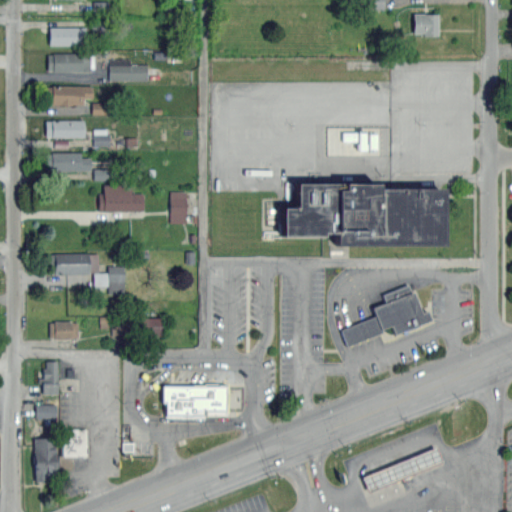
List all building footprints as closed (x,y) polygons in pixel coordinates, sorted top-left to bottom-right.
[(367,0),(383,0),(383,9),(367,9),(367,0)] [(90,32),(91,15),(93,15),(93,1),(108,1),(108,32),(90,32)] [(412,13),(412,32),(423,32),(423,35),(437,35),(437,13),(412,13)] [(49,26),(48,45),(84,45),(85,27),(49,26)] [(153,50),(153,58),(164,59),(164,50),(153,50)] [(46,70),(46,55),(52,55),(52,53),(88,53),(88,55),(94,55),(94,68),(89,68),(90,71),(52,72),(52,70),(46,70)] [(108,59),(108,80),(146,80),(146,64),(129,64),(129,59),(108,59)] [(45,102),(45,87),(51,87),(51,85),(92,85),(91,98),(83,98),(83,104),(51,103),(51,102),(45,102)] [(92,101),(92,114),(108,114),(109,102),(92,101)] [(83,120),(83,136),(45,136),(45,120),(83,120)] [(106,128),(106,134),(109,134),(109,145),(92,145),(92,128),(106,128)] [(124,137),(124,146),(136,146),(136,137),(124,137)] [(53,139),(53,147),(67,147),(68,140),(53,139)] [(45,170),(46,154),(51,154),(51,151),(80,152),(80,157),(90,158),(90,170),(45,170)] [(93,179),(93,168),(110,168),(110,179),(93,179)] [(142,193),(142,210),(98,210),(98,193),(103,193),(103,184),(130,184),(130,193),(142,193)] [(442,247),(442,189),(404,189),(375,189),(375,185),(292,184),(292,210),(278,210),(278,238),(319,238),(319,234),(333,234),(333,247),(442,247)] [(185,222),(169,222),(169,191),(185,191),(185,222)] [(184,251),(194,251),(194,263),(184,263),(184,251)] [(54,274),(88,273),(88,271),(98,271),(98,253),(47,254),(47,273),(54,272),(54,274)] [(92,272),(92,285),(107,285),(107,293),(123,293),(123,265),(107,265),(107,272),(92,272)] [(430,321),(394,336),(391,328),(381,332),(381,334),(347,348),(340,331),(375,317),(372,310),(385,304),(382,296),(408,286),(411,294),(413,293),(421,315),(427,313),(430,321)] [(99,316),(99,327),(108,327),(108,316),(99,316)] [(136,317),(136,335),(161,335),(161,317),(136,317)] [(48,337),(48,322),(53,322),(53,320),(71,320),(71,322),(77,322),(77,336),(71,336),(71,339),(54,339),(54,337),(48,337)] [(111,320),(110,335),(126,335),(127,320),(111,320)] [(57,393),(41,393),(41,382),(37,382),(37,370),(42,370),(42,368),(45,368),(45,360),(57,360),(57,393)] [(228,411),(207,411),(207,415),(168,415),(167,402),(164,402),(164,385),(228,386),(228,411)] [(55,403),(35,403),(35,417),(55,418),(55,403)] [(87,457),(73,457),(62,457),(61,429),(87,429),(87,457)] [(54,481),(55,438),(33,437),(32,481),(54,481)] [(440,461),(435,447),(361,476),(366,490),(440,461)]
